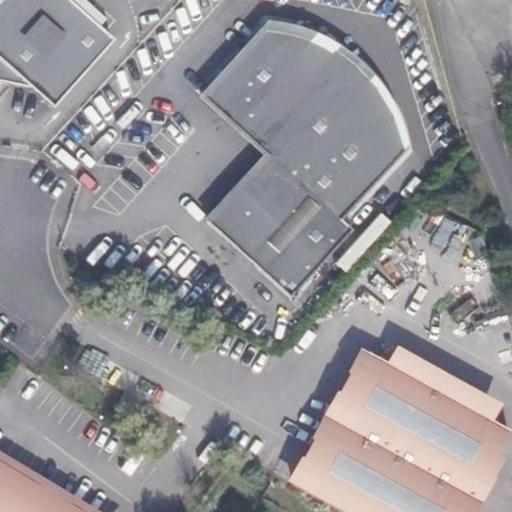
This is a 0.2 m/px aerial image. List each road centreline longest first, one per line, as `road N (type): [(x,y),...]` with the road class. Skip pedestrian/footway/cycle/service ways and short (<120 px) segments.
road 1 (unclassified): [(511,218),(472,90),(478,40)]
road 2 (unknown): [(109,0),(149,37),(72,102)]
